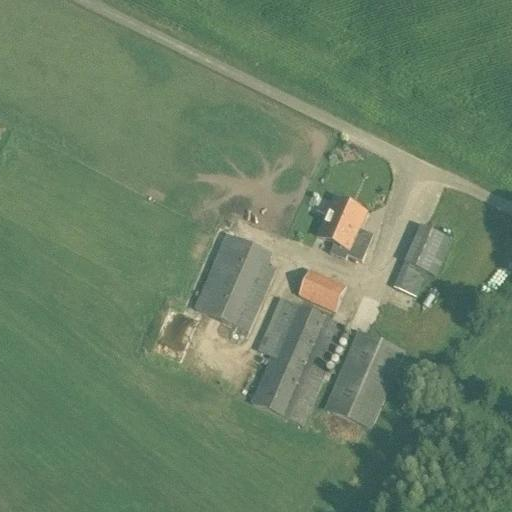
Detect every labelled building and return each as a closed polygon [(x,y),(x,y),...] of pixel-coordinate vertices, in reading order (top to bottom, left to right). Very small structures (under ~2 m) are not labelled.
[(335,201),(319,239),(335,246),(331,256),(345,262),(347,258),(362,264),(366,255),(353,250),(360,232),(361,231),(368,215),(335,201)] [(421,272),(437,278),(453,242),(425,229),(422,227),(405,265),(395,291),(412,298),(421,272)] [(250,335),(277,272),(267,268),(272,256),(227,237),(196,312),(250,335)] [(335,315),(347,289),(311,272),(300,299),(335,315)] [(310,410),(345,329),(282,301),(259,354),(273,360),(253,406),(303,427),(310,410)] [(206,326),(180,314),(163,352),(190,364),(206,326)] [(372,431),(405,354),(366,338),(360,335),(327,412),(370,430),(372,431)]
